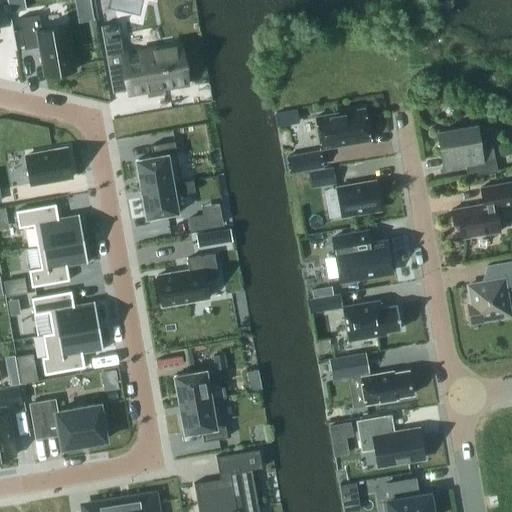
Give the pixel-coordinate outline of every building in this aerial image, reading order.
[(91,6),(76,9),(78,21),(93,18),(91,6)] [(39,14),(18,17),(24,49),(40,46),(45,75),(74,70),(66,24),(42,29),(39,14)] [(117,23),(101,25),(109,72),(124,69),(128,89),(129,93),(147,90),(148,93),(163,91),(162,87),(187,83),(180,43),(123,53),(117,23)] [(322,148),(369,140),(363,108),(316,116),(322,148)] [(465,165),(467,177),(497,172),(493,148),(481,150),(477,126),(437,133),(443,169),(465,165)] [(153,156),(136,159),(141,188),(177,182),(177,183),(181,182),(176,152),(174,141),(150,145),(153,156)] [(67,148),(25,156),(30,184),(72,177),(67,148)] [(290,172),(320,166),(318,151),(287,156),(290,172)] [(311,187),(335,183),(332,167),(309,171),(311,187)] [(177,182),(141,188),(146,217),(182,210),(179,194),(195,191),(192,180),(181,182),(177,183),(177,182)] [(341,215),(381,208),(376,181),(337,188),(341,215)] [(454,226),(456,239),(499,231),(495,209),(511,205),(511,183),(511,182),(480,187),(483,204),(451,209),(453,222),(453,226),(454,226)] [(55,203),(16,210),(19,227),(33,225),(37,246),(83,238),(79,213),(77,213),(78,215),(58,218),(55,203)] [(191,233),(206,230),(203,217),(188,219),(191,233)] [(335,236),(342,280),(394,271),(388,239),(372,242),(370,230),(335,236)] [(197,236),(199,249),(212,247),(210,234),(197,236)] [(41,267),(28,269),(31,286),(69,280),(66,265),(86,261),(86,263),(87,262),(83,238),(37,246),(41,267)] [(189,270),(157,275),(162,306),(208,297),(205,279),(218,277),(214,253),(186,258),(189,270)] [(511,260),(487,265),(489,281),(468,285),(471,304),(467,304),(470,322),(496,318),(496,316),(509,314),(505,290),(511,288),(511,260)] [(23,278),(3,281),(6,295),(25,292),(23,278)] [(313,298),(333,294),(331,285),(311,289),(313,298)] [(71,290),(31,297),(34,314),(49,312),(52,332),(52,333),(98,325),(94,300),(93,301),(93,302),(73,305),(71,290)] [(321,296),(324,311),(342,308),(340,293),(321,296)] [(16,300),(8,301),(11,314),(19,312),(16,300)] [(386,333),(386,331),(401,328),(397,305),(381,307),(380,300),(343,306),(349,340),(386,333)] [(47,356),(42,357),(45,374),(84,366),(82,352),(101,348),(101,349),(103,349),(98,325),(52,333),(52,332),(43,334),(47,356)] [(331,378),(369,372),(365,352),(328,359),(331,378)] [(223,353),(213,355),(215,368),(225,366),(223,353)] [(64,389),(107,384),(105,369),(62,373),(64,389)] [(210,369),(174,375),(179,404),(215,397),(215,398),(225,397),(223,386),(213,387),(210,369)] [(395,370),(364,376),(368,403),(400,398),(399,396),(415,393),(411,369),(395,372),(395,370)] [(17,370),(7,372),(9,384),(19,383),(17,370)] [(55,377),(22,381),(24,395),(57,392),(55,377)] [(18,386),(0,389),(0,405),(21,402),(18,386)] [(215,397),(179,404),(185,432),(201,429),(203,441),(227,437),(225,425),(220,426),(215,398),(215,397)] [(54,399),(30,403),(35,435),(52,432),(51,428),(58,427),(59,435),(62,447),(78,444),(80,443),(87,442),(89,442),(106,439),(104,430),(108,429),(105,411),(101,412),(99,403),(57,411),(54,399)] [(355,404),(338,406),(341,418),(357,415),(355,404)] [(7,413),(0,414),(0,457),(15,455),(7,413)] [(375,448),(378,466),(423,458),(418,428),(387,433),(384,416),(357,421),(362,450),(375,448)] [(329,426),(335,457),(344,455),(340,433),(352,430),(351,421),(329,426)] [(195,482),(193,483),(198,511),(221,511),(232,510),(231,511),(259,511),(252,469),(262,467),(259,448),(216,456),(220,478),(221,483),(196,488),(195,482)] [(406,478),(386,482),(389,499),(387,500),(388,511),(432,511),(429,493),(419,494),(409,496),(406,478)] [(358,497),(356,484),(356,483),(339,486),(342,500),(358,497)] [(87,505),(85,506),(85,511),(155,511),(153,495),(129,499),(130,500),(121,502),(121,500),(99,504),(99,507),(87,509),(87,505)]
